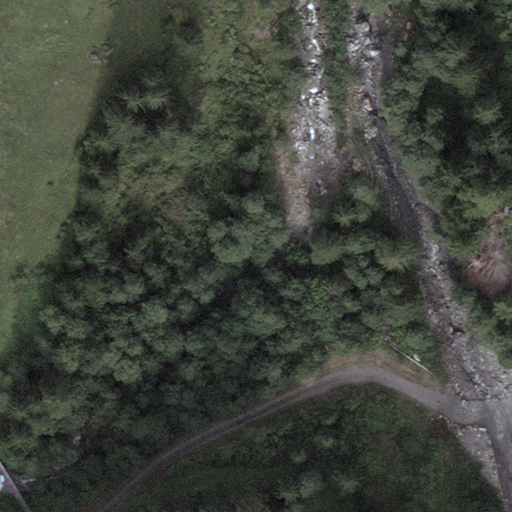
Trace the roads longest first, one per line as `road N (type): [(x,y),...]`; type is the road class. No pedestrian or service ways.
road 1 (track): [(125,511),(345,381),(386,380),(446,415),(511,415)]
road 2 (unclassified): [(499,0),(373,8),(349,0)]
